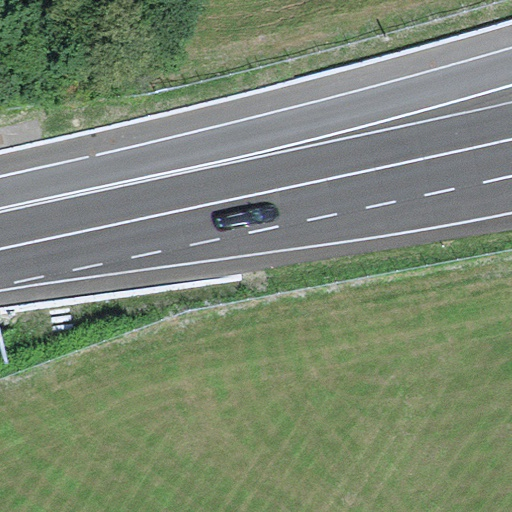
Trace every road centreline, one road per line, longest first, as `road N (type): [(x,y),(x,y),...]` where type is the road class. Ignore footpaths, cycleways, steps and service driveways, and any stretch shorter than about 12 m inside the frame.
road 1 (trunk): [(511,69),(292,133),(99,227)]
road 2 (trunk): [(431,157),(99,227)]
